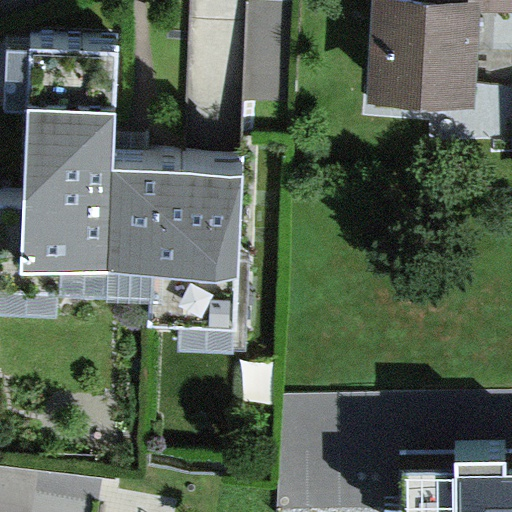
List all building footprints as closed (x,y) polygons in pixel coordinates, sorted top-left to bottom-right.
[(275,0),(274,58),(295,58),(296,0),(275,0)] [(473,0),(371,0),(367,77),(468,84),(473,0)] [(117,38),(24,37),(21,208),(0,207),(0,310),(57,312),(57,303),(168,305),(167,328),(243,329),(246,151),(114,148),(117,38)] [(511,96),(501,97),(505,188),(511,187),(511,96)] [(511,511),(511,446),(400,450),(399,503),(417,511),(511,511)]
